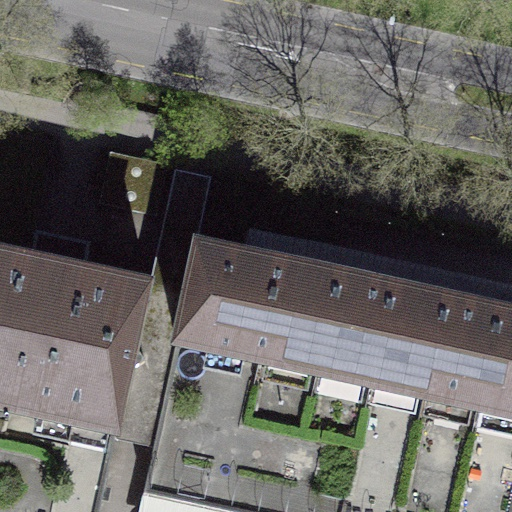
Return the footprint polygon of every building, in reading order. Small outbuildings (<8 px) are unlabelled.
[(111,152),(99,203),(156,216),(168,164),(111,152)] [(196,171),(175,166),(149,286),(147,291),(169,296),(186,299),(198,246),(214,175),(196,171)] [(256,184),(219,176),(208,228),(244,236),(256,184)] [(176,346),(511,418),(511,313),(198,246),(186,299),(176,346)] [(176,346),(186,299),(169,296),(147,291),(149,286),(0,253),(0,408),(115,434),(115,437),(137,441),(155,445),(176,346)] [(511,511),(511,418),(176,346),(155,445),(144,494),(227,511),(511,511)] [(0,511),(98,511),(115,437),(115,434),(0,408),(0,511)]
